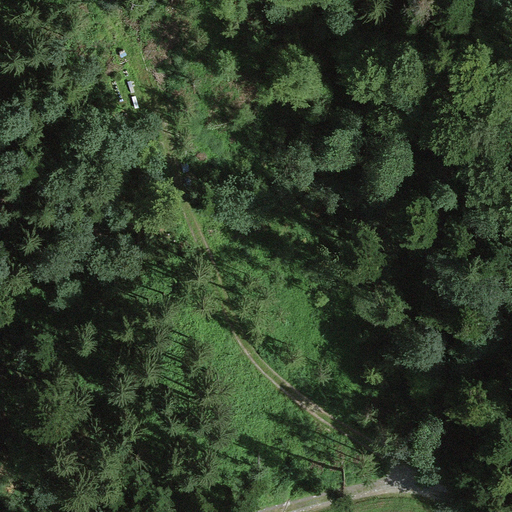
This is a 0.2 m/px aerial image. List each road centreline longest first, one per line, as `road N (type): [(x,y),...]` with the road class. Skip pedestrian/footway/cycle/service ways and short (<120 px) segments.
road 1 (track): [(98,0),(146,86),(231,316),(253,353),(403,482),(483,511)]
road 2 (track): [(98,511),(0,327)]
road 3 (track): [(403,482),(246,511)]
